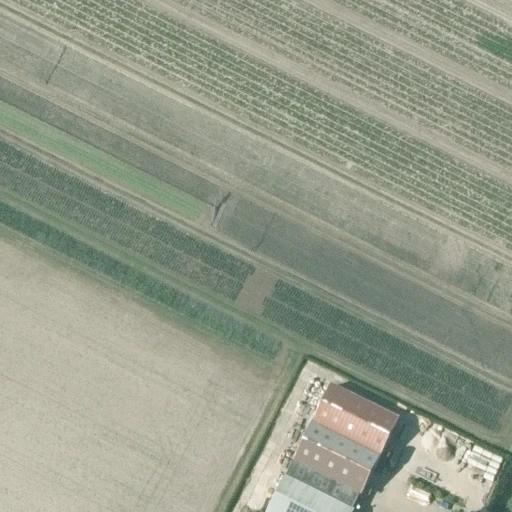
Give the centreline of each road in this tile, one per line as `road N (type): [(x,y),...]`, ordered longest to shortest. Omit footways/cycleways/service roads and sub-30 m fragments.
road 1 (track): [(511,246),(25,0)]
road 2 (track): [(511,434),(505,449),(292,344),(205,511)]
